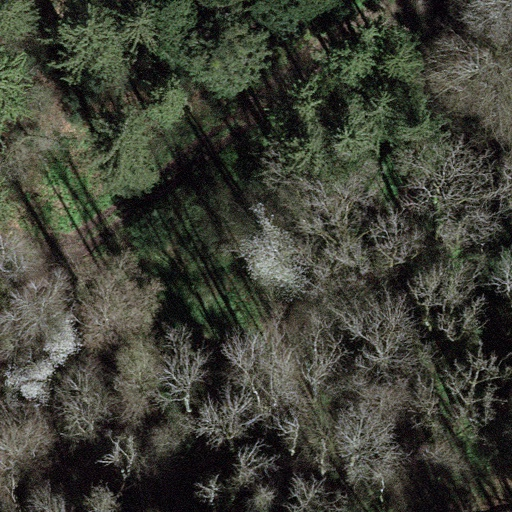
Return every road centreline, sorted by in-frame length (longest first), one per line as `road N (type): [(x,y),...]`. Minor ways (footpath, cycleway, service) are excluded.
road 1 (track): [(0,355),(288,107),(436,0)]
road 2 (track): [(511,153),(479,0)]
